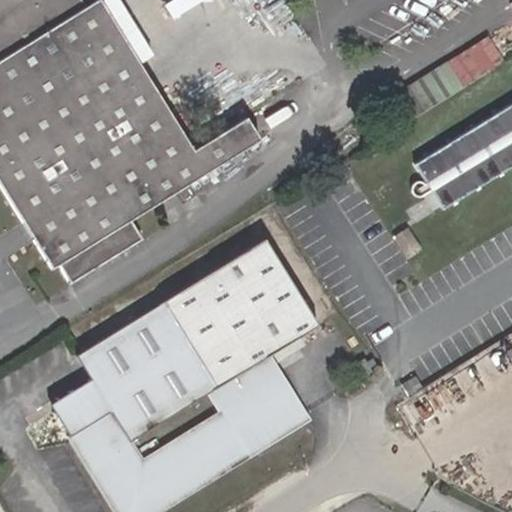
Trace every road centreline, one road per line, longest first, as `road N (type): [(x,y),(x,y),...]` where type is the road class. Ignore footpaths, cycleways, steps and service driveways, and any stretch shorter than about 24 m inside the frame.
road 1 (unknown): [(0,344),(490,0)]
road 2 (residential): [(281,511),(373,454),(383,388)]
